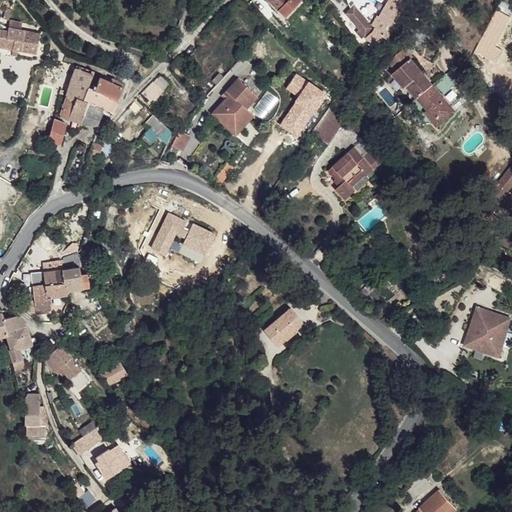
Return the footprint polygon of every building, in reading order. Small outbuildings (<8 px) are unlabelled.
[(268,0),(278,9),(287,0),(268,0)] [(293,0),(287,0),(278,9),(285,16),(297,3),(293,0)] [(351,19),(366,36),(373,45),(382,36),(389,39),(396,27),(394,26),(399,17),(408,1),(407,0),(388,0),(381,14),(379,11),(372,20),(370,23),(360,12),(354,17),(351,19)] [(465,0),(463,0),(450,6),(454,15),(469,8),(465,0)] [(511,3),(503,0),(499,0),(493,18),(506,22),(511,4),(511,3)] [(342,5),(348,13),(350,12),(353,9),(349,4),(342,5)] [(353,9),(350,12),(354,17),(360,12),(355,6),(353,9)] [(6,7),(3,18),(8,20),(12,9),(6,7)] [(366,16),(372,20),(379,11),(372,7),(366,16)] [(343,17),(348,22),(351,19),(354,17),(350,12),(348,13),(343,17)] [(480,46),(487,50),(501,23),(494,19),(480,46)] [(10,20),(8,28),(20,30),(22,22),(10,20)] [(0,29),(0,47),(13,49),(12,54),(17,55),(18,50),(36,53),(40,33),(20,30),(8,28),(8,31),(0,29)] [(417,98),(433,85),(411,58),(412,57),(405,47),(389,61),(397,70),(409,84),(407,86),(417,98)] [(180,56),(170,69),(181,79),(191,66),(180,56)] [(94,71),(76,65),(66,95),(67,95),(76,98),(79,91),(86,93),(89,86),(94,71)] [(397,70),(393,73),(405,87),(409,84),(397,70)] [(154,82),(163,91),(170,84),(161,75),(154,82)] [(125,84),(112,78),(110,82),(100,77),(95,89),(119,100),(118,101),(119,101),(120,100),(124,88),(125,84)] [(258,97),(237,78),(226,91),(229,94),(227,97),(220,104),(226,110),(222,114),(233,124),(247,108),(258,97)] [(417,98),(428,111),(429,109),(438,119),(441,117),(444,121),(456,111),(433,85),(417,98)] [(69,118),(81,122),(88,102),(90,103),(95,89),(89,86),(86,93),(79,91),(76,98),(69,118)] [(119,100),(95,89),(90,103),(105,109),(113,113),(118,101),(119,100)] [(268,91),(253,112),(262,119),(278,99),(268,91)] [(60,117),(68,120),(69,118),(76,98),(67,95),(60,117)] [(134,101),(130,107),(133,110),(135,113),(140,108),(134,101)] [(81,122),(92,124),(99,124),(105,109),(90,103),(88,102),(81,122)] [(216,109),(222,114),(226,110),(220,104),(216,109)] [(145,106),(140,111),(148,119),(153,114),(145,106)] [(130,107),(122,115),(124,117),(128,114),(128,115),(133,110),(130,107)] [(332,108),(310,140),(325,147),(346,117),(332,108)] [(222,114),(216,109),(212,114),(235,135),(253,115),(246,109),(233,124),(222,114)] [(428,111),(425,112),(437,127),(444,121),(441,117),(438,119),(429,109),(428,111)] [(148,119),(144,123),(149,128),(156,134),(164,124),(153,114),(148,119)] [(48,141),(61,145),(65,131),(67,124),(54,119),(48,141)] [(118,120),(111,127),(115,130),(121,123),(118,120)] [(111,127),(106,136),(110,138),(115,130),(111,127)] [(168,127),(159,137),(166,143),(172,132),(168,127)] [(187,127),(177,142),(181,145),(184,147),(194,131),(187,127)] [(149,128),(141,137),(150,145),(158,136),(156,134),(149,128)] [(109,139),(104,151),(111,154),(116,142),(109,139)] [(92,143),(89,152),(97,155),(100,155),(103,147),(92,143)] [(369,146),(361,154),(364,157),(372,149),(369,146)] [(335,189),(345,200),(355,190),(352,187),(373,168),(379,174),(387,166),(372,149),(364,157),(361,154),(355,147),(329,170),(336,179),(334,181),(339,186),(335,189)] [(285,167),(291,155),(280,149),(274,162),(285,167)] [(95,163),(97,155),(89,152),(87,160),(95,163)] [(221,185),(233,166),(225,162),(214,180),(221,185)] [(511,165),(492,191),(502,199),(511,185),(511,165)] [(511,185),(502,199),(508,204),(511,199),(511,185)] [(79,252),(74,244),(73,245),(61,254),(61,257),(64,257),(79,252)] [(43,263),(43,272),(63,269),(62,260),(58,260),(58,261),(49,262),(43,263)] [(63,269),(67,291),(90,287),(87,273),(81,274),(80,267),(63,269)] [(67,291),(63,269),(43,272),(45,284),(47,297),(51,296),(68,294),(67,291)] [(38,273),(33,286),(45,284),(43,272),(38,273)] [(33,286),(34,299),(47,297),(45,284),(33,286)] [(29,309),(29,312),(30,312),(31,312),(32,312),(33,312),(35,312),(35,313),(51,311),(51,296),(47,297),(34,299),(28,300),(29,309)] [(511,316),(475,306),(463,347),(501,358),(511,317),(511,316)] [(264,330),(277,346),(286,338),(284,336),(295,327),(302,321),(291,308),(264,330)] [(10,347),(11,350),(33,345),(32,342),(31,337),(27,325),(19,316),(4,318),(3,318),(8,334),(12,347),(10,347)] [(120,323),(126,337),(132,335),(127,321),(120,323)] [(286,338),(286,339),(297,330),(295,327),(284,336),(286,338)] [(71,379),(82,370),(60,345),(50,354),(51,355),(47,359),(57,370),(61,367),(71,379)] [(14,362),(24,359),(21,348),(11,350),(14,362)] [(14,362),(15,369),(25,366),(24,359),(14,362)] [(98,375),(106,386),(128,374),(119,360),(98,375)] [(61,367),(57,370),(67,382),(71,379),(61,367)] [(71,379),(78,388),(90,379),(82,370),(71,379)] [(26,424),(46,425),(47,424),(49,422),(49,419),(45,406),(41,407),(40,394),(26,393),(23,396),(26,424)] [(82,438),(95,427),(89,420),(75,430),(82,438)] [(28,434),(33,439),(46,440),(46,428),(29,427),(28,434)] [(100,435),(96,428),(82,439),(87,446),(100,435)] [(82,438),(75,430),(68,436),(74,443),(82,438)] [(114,455),(118,462),(127,454),(115,435),(105,443),(107,445),(114,455)] [(73,446),(78,452),(87,446),(82,439),(73,446)] [(97,465),(114,455),(107,445),(91,453),(97,465)] [(416,484),(407,492),(414,499),(431,485),(423,475),(415,482),(416,484)] [(138,484),(125,491),(129,498),(142,491),(138,484)] [(419,508),(419,509),(422,511),(452,511),(457,508),(459,506),(454,502),(453,503),(440,489),(419,508)]
